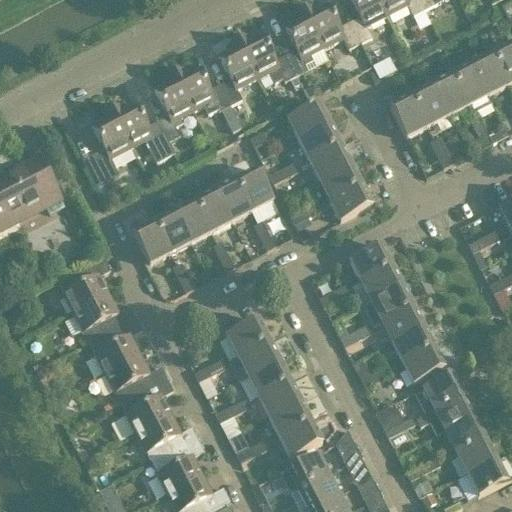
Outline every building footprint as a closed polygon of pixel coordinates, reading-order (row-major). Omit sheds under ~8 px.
[(387,22),(375,0),(347,0),(359,21),(349,27),(361,49),(371,44),(365,34),(387,22)] [(425,16),(416,0),(375,0),(387,22),(408,11),(413,22),(425,16)] [(416,0),(425,16),(435,10),(429,0),(416,0)] [(312,11),(303,16),(323,55),(342,44),(348,56),(361,49),(349,27),(338,32),(325,8),(314,14),(312,11)] [(323,55),(303,16),(290,23),(292,26),(282,31),(295,55),(284,60),(295,82),(308,75),(305,69),(313,65),(311,61),(323,55)] [(247,40),(237,46),(256,83),(269,77),(275,88),(283,83),(285,87),(295,82),(284,60),(274,65),(259,37),(249,43),(247,40)] [(256,83),(237,46),(225,52),(226,54),(216,59),(229,83),(217,89),(229,110),(240,104),(235,94),(256,83)] [(491,59),(507,91),(511,88),(511,49),(511,48),(491,59)] [(491,59),(470,70),(487,102),(507,91),(491,59)] [(229,110),(217,89),(208,94),(195,70),(185,76),(184,73),(172,79),(192,117),(213,106),(218,116),(229,110)] [(487,102),(470,70),(450,80),(467,112),(470,119),(491,109),(487,102)] [(192,117),(172,79),(161,85),(163,87),(152,92),(167,120),(157,126),(167,147),(179,141),(175,131),(182,126),(180,123),(192,117)] [(467,112),(450,80),(430,91),(447,123),(467,112)] [(447,123),(430,91),(410,101),(426,133),(447,123)] [(312,92),(306,95),(310,104),(320,99),(317,94),(312,92)] [(426,133),(410,101),(389,112),(405,144),(426,133)] [(167,147),(157,126),(146,131),(133,106),(123,111),(122,109),(110,115),(130,154),(144,147),(156,168),(174,158),(167,147)] [(297,146),(328,130),(317,109),(287,125),(297,146)] [(130,154),(110,115),(99,121),(100,124),(90,129),(104,154),(93,160),(97,167),(86,173),(96,191),(93,193),(98,202),(107,198),(102,189),(119,180),(110,164),(130,154)] [(477,140),(485,136),(478,122),(469,127),(477,140)] [(235,123),(227,127),(232,137),(240,133),(235,123)] [(339,150),(328,130),(297,146),(308,167),(339,150)] [(492,148),(485,136),(477,140),(483,153),(492,148)] [(262,137),(248,144),(253,153),(267,146),(262,137)] [(436,161),(445,157),(438,143),(429,148),(436,161)] [(349,171),(339,150),(308,167),(318,187),(349,171)] [(451,169),(445,157),(436,161),(443,174),(451,169)] [(38,162),(0,181),(0,233),(44,210),(49,219),(63,211),(38,162)] [(295,167),(281,174),(285,183),(299,176),(295,167)] [(359,191),(349,171),(318,187),(328,208),(359,191)] [(285,183),(281,174),(268,181),(272,190),(285,183)] [(257,175),(235,186),(252,218),(273,207),(257,175)] [(252,218),(235,186),(215,197),(231,229),(252,218)] [(370,213),(359,191),(328,208),(339,229),(370,213)] [(215,197),(195,207),(211,240),(231,229),(215,197)] [(195,207),(174,217),(190,250),(211,240),(195,207)] [(508,237),(511,234),(511,207),(497,216),(508,237)] [(315,208),(301,215),(306,224),(319,217),(315,208)] [(306,224),(301,215),(289,221),(294,230),(306,224)] [(174,217),(154,228),(170,261),(190,250),(174,217)] [(260,245),(269,240),(261,226),(252,230),(260,245)] [(170,261),(154,228),(132,239),(148,272),(170,261)] [(478,244),(483,253),(498,245),(493,236),(478,244)] [(275,252),(269,240),(260,245),(266,257),(275,252)] [(483,253),(478,244),(467,250),(472,259),(483,253)] [(219,266),(228,262),(220,247),(211,252),(219,266)] [(359,289),(391,272),(380,251),(348,268),(359,289)] [(228,262),(219,266),(220,268),(211,273),(216,283),(234,273),(228,262)] [(71,318),(105,300),(96,282),(109,276),(103,264),(56,287),(62,298),(61,299),(71,318)] [(179,287),(188,283),(180,268),(171,273),(179,287)] [(402,292),(391,272),(359,289),(369,309),(402,292)] [(511,277),(499,284),(504,293),(511,289),(511,277)] [(188,283),(179,287),(185,299),(194,294),(188,283)] [(504,293),(499,284),(488,290),(493,299),(504,293)] [(344,290),(330,297),(334,306),(348,298),(344,290)] [(402,292),(369,309),(380,329),(412,312),(402,292)] [(334,306),(330,297),(318,303),(323,312),(334,306)] [(115,319),(105,300),(71,318),(81,338),(83,337),(88,347),(134,323),(128,312),(115,319)] [(412,312),(380,329),(390,349),(422,333),(412,312)] [(140,336),(134,323),(88,347),(93,357),(92,358),(103,378),(137,360),(128,343),(140,336)] [(235,363),(267,346),(256,325),(224,341),(235,363)] [(351,338),(355,347),(369,339),(365,330),(351,338)] [(422,333),(390,349),(401,369),(433,353),(422,333)] [(355,347),(351,338),(339,344),(344,353),(355,347)] [(267,346),(235,363),(246,383),(277,367),(267,346)] [(444,374),(433,353),(401,369),(411,390),(444,374)] [(146,378),(137,360),(103,378),(113,398),(114,397),(120,408),(165,384),(159,372),(146,378)] [(205,373),(209,381),(224,374),(219,365),(205,373)] [(287,387),(277,367),(246,383),(256,403),(287,387)] [(386,371),(372,378),(376,387),(391,380),(386,371)] [(209,381),(205,373),(193,379),(198,387),(209,381)] [(376,387),(372,378),(360,385),(365,393),(376,387)] [(415,425),(462,401),(450,379),(421,394),(413,398),(424,419),(415,423),(415,425)] [(172,396),(165,384),(120,408),(125,419),(124,419),(134,438),(168,420),(159,403),(172,396)] [(298,407),(287,387),(256,403),(266,423),(298,407)] [(473,422),(462,401),(415,425),(417,428),(416,428),(420,434),(428,429),(435,442),(444,438),(444,437),(473,422)] [(245,415),(243,410),(240,406),(226,413),(231,422),(245,415)] [(308,427),(298,407),(266,423),(277,443),(308,427)] [(231,422),(226,413),(214,419),(219,428),(231,422)] [(178,439),(168,420),(134,438),(144,458),(146,457),(151,468),(196,445),(190,433),(178,439)] [(413,421),(403,426),(398,428),(402,436),(416,428),(417,428),(415,425),(415,423),(413,421)] [(484,444),(473,422),(444,437),(444,438),(455,459),(484,444)] [(319,448),(308,427),(277,443),(288,465),(319,448)] [(402,436),(398,428),(384,436),(388,443),(402,436)] [(484,444),(455,459),(466,480),(495,465),(484,444)] [(203,457),(196,445),(151,468),(157,479),(155,480),(165,498),(199,480),(190,464),(203,457)] [(261,445),(247,453),(251,463),(267,455),(261,445)] [(345,470),(357,454),(354,448),(353,448),(341,463),(345,470)] [(251,463),(247,453),(235,460),(240,469),(251,463)] [(361,463),(357,454),(345,470),(349,479),(361,463)] [(296,494),(327,479),(316,459),(286,474),(296,494)] [(436,464),(420,472),(424,479),(439,471),(436,464)] [(495,465),(466,480),(477,502),(506,487),(495,465)] [(424,479),(420,472),(406,479),(410,486),(424,479)] [(310,511),(337,498),(327,479),(296,494),(289,498),(296,511),(310,511)] [(209,500),(199,480),(165,498),(171,511),(214,511),(228,505),(222,493),(209,500)] [(365,509),(377,493),(374,487),(373,487),(362,502),(365,509)] [(382,502),(377,493),(365,509),(366,511),(373,511),(381,502),(382,502)] [(343,511),(337,498),(310,511),(343,511)]
